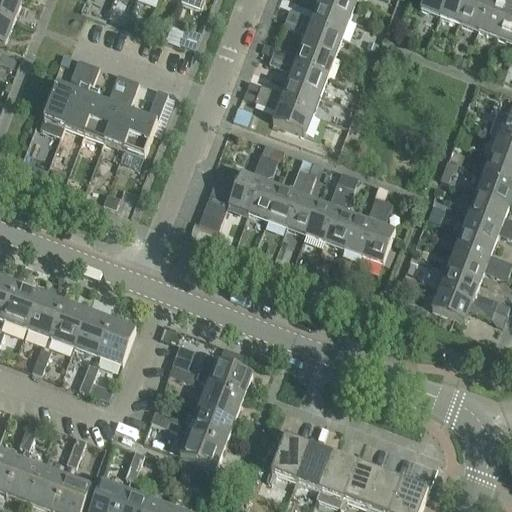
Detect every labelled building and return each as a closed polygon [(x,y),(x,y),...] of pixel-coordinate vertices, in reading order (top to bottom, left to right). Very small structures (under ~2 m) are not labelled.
[(16,0),(0,0),(0,20),(14,26),(23,2),(16,0)] [(105,3),(98,0),(92,0),(85,17),(98,22),(105,3)] [(182,0),(181,5),(202,13),(206,0),(182,0)] [(317,0),(321,1),(317,12),(349,24),(357,5),(344,0),(317,0)] [(425,0),(420,13),(440,21),(447,0),(425,0)] [(447,0),(440,21),(459,28),(469,0),(447,0)] [(469,0),(459,28),(478,35),(491,0),(469,0)] [(500,6),(501,0),(491,0),(478,35),(497,42),(510,10),(500,6)] [(511,10),(510,10),(497,42),(511,47),(511,10)] [(313,23),(290,14),(287,22),(342,44),(349,24),(317,12),(313,23)] [(130,21),(126,31),(137,36),(145,39),(152,24),(141,19),(139,24),(130,21)] [(0,48),(5,51),(14,26),(0,20),(0,48)] [(284,31),(306,40),(302,50),(335,63),(342,44),(287,22),(284,31)] [(404,31),(399,43),(410,48),(415,35),(404,31)] [(186,33),(180,50),(196,55),(202,39),(186,33)] [(298,61),(276,52),(273,60),(328,81),(335,63),(302,50),(298,61)] [(21,64),(2,57),(0,62),(0,67),(17,74),(21,64)] [(367,59),(362,71),(370,74),(374,62),(367,59)] [(269,69),(292,78),(288,88),(320,100),(328,81),(273,60),(269,69)] [(79,64),(68,94),(58,90),(41,133),(61,141),(64,133),(89,68),(79,64)] [(89,102),(100,72),(89,68),(64,133),(84,140),(97,106),(89,102)] [(118,79),(107,109),(97,106),(84,140),(104,148),(128,83),(118,79)] [(128,117),(140,88),(128,83),(104,148),(124,156),(137,121),(128,117)] [(250,86),(247,92),(259,96),(261,90),(250,86)] [(284,99),(261,90),(258,98),(313,119),(320,100),(288,88),(284,99)] [(158,95),(147,125),(137,121),(124,156),(145,163),(154,139),(158,129),(157,129),(165,108),(169,99),(158,95)] [(246,96),(243,103),(255,107),(257,100),(246,96)] [(277,116),(273,127),(306,140),(313,119),(258,98),(255,107),(277,116)] [(481,119),(493,124),(501,105),(489,100),(481,119)] [(158,129),(154,139),(161,141),(173,111),(165,108),(157,129),(158,129)] [(499,119),(491,139),(498,142),(511,147),(511,124),(508,123),(499,119)] [(511,147),(498,142),(491,161),(511,169),(511,147)] [(265,149),(261,160),(270,163),(274,152),(265,149)] [(274,152),(270,163),(278,166),(278,167),(281,168),(285,156),(274,152)] [(261,160),(253,182),(241,178),(239,184),(235,194),(231,204),(229,211),(248,218),(270,163),(261,160)] [(511,169),(491,161),(483,180),(511,190),(511,169)] [(278,167),(278,166),(270,163),(248,218),(267,225),(280,192),(270,189),(278,167)] [(304,164),(299,174),(308,178),(312,167),(304,164)] [(19,179),(30,182),(43,187),(48,175),(24,166),(19,179)] [(308,178),(316,181),(320,169),(312,166),(312,167),(308,178)] [(447,166),(440,185),(448,188),(451,180),(455,177),(458,170),(447,166)] [(299,174),(291,197),(280,192),(267,225),(286,232),(308,178),(299,174)] [(239,184),(219,176),(215,187),(235,194),(239,184)] [(342,176),(338,189),(345,192),(350,180),(342,176)] [(308,203),(316,181),(308,178),(286,232),(305,239),(317,207),(308,203)] [(350,180),(345,192),(354,195),(359,183),(350,180)] [(511,203),(511,190),(483,180),(476,198),(509,211),(511,203)] [(235,194),(215,187),(211,197),(231,204),(235,194)] [(338,189),(329,211),(317,207),(305,239),(324,247),(345,192),(338,189)] [(346,218),(354,195),(345,192),(324,247),(344,254),(356,222),(346,218)] [(120,202),(108,197),(103,209),(116,214),(120,202)] [(231,204),(211,197),(207,207),(227,214),(229,210),(229,211),(231,204)] [(511,224),(505,222),(509,211),(476,198),(469,217),(511,233),(511,224)] [(376,203),(367,226),(356,222),(344,254),(362,261),(384,206),(376,203)] [(389,253),(396,237),(384,232),(393,210),(384,206),(362,261),(383,269),(384,269),(389,253)] [(227,214),(207,207),(204,216),(223,224),(227,214)] [(432,212),(428,223),(436,226),(440,215),(432,212)] [(199,228),(219,236),(223,224),(204,216),(199,228)] [(498,239),(511,244),(511,233),(469,217),(462,237),(494,249),(498,239)] [(455,256),(510,277),(511,270),(511,268),(490,260),(494,249),(462,237),(455,256)] [(389,253),(384,269),(390,271),(396,256),(389,253)] [(484,277),(506,286),(510,277),(455,256),(447,275),(480,287),(484,277)] [(412,262),(405,281),(417,285),(424,266),(412,262)] [(299,273),(295,283),(307,288),(311,278),(299,273)] [(498,307),(476,298),(480,287),(447,275),(440,295),(495,316),(498,307)] [(0,282),(0,323),(3,325),(17,289),(0,282)] [(17,289),(3,325),(27,333),(40,298),(17,289)] [(432,314),(465,327),(469,315),(492,324),(495,316),(440,295),(432,314)] [(40,298),(27,333),(50,342),(64,306),(40,298)] [(64,306),(50,342),(74,352),(88,316),(64,306)] [(498,307),(496,315),(507,319),(510,311),(498,307)] [(492,324),(491,324),(496,330),(503,332),(508,320),(495,315),(492,324)] [(88,316),(74,352),(98,360),(111,325),(88,316)] [(469,318),(466,326),(484,335),(488,326),(469,318)] [(123,370),(136,334),(111,325),(98,360),(123,370)] [(52,355),(42,351),(37,364),(47,368),(52,355)] [(226,353),(222,364),(240,371),(244,360),(226,353)] [(18,359),(14,369),(24,373),(27,363),(18,359)] [(253,378),(207,361),(198,386),(207,390),(243,403),(253,378)] [(32,377),(42,381),(47,368),(37,364),(32,377)] [(99,373),(89,369),(85,382),(94,386),(99,373)] [(183,385),(186,376),(173,371),(170,380),(183,385)] [(186,376),(183,385),(196,390),(199,381),(186,376)] [(80,395),(89,399),(94,386),(85,382),(80,395)] [(243,403),(207,390),(198,413),(234,426),(243,403)] [(234,426),(198,413),(190,436),(225,449),(234,426)] [(155,418),(151,428),(164,433),(168,423),(155,418)] [(177,438),(181,428),(168,423),(164,433),(177,438)] [(39,429),(30,425),(25,438),(34,442),(39,429)] [(180,461),(216,474),(225,449),(190,436),(180,461)] [(287,437),(272,478),(296,488),(312,446),(287,437)] [(20,451),(29,455),(34,442),(25,438),(20,451)] [(86,446),(77,443),(72,456),(81,460),(86,446)] [(319,497),(335,455),(312,446),(296,488),(319,497)] [(0,496),(7,499),(20,463),(0,455),(0,496)] [(343,506),(359,464),(335,455),(319,497),(343,506)] [(67,469),(76,473),(81,460),(72,456),(67,469)] [(145,461),(136,457),(131,470),(140,474),(145,461)] [(30,508),(44,472),(20,463),(7,499),(30,508)] [(360,511),(367,511),(382,473),(359,464),(343,506),(360,511)] [(126,484),(135,487),(140,474),(131,470),(126,484)] [(40,511),(55,511),(67,481),(44,472),(30,508),(40,511)] [(394,511),(406,482),(382,473),(367,511),(394,511)] [(192,479),(183,475),(178,488),(187,492),(192,479)] [(84,511),(92,491),(67,481),(55,511),(84,511)] [(407,482),(394,511),(422,511),(431,491),(407,482)] [(102,486),(91,511),(119,511),(126,495),(102,486)] [(173,501),(182,505),(187,492),(178,488),(173,501)] [(146,511),(150,504),(126,495),(119,511),(146,511)]
